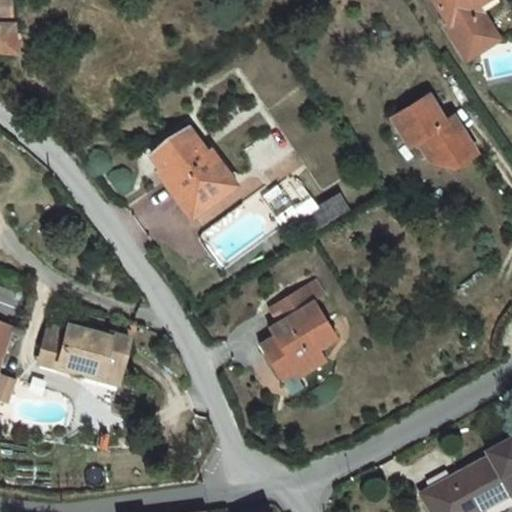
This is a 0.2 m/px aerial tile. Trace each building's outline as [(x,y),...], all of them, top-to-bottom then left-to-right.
[(0,0),(0,49),(17,50),(14,0),(0,0)] [(478,0),(412,0),(436,39),(432,41),(453,76),(485,57),(465,24),(461,17),(481,5),(478,0)] [(481,5),(461,17),(465,24),(485,11),(481,5)] [(431,120),(418,127),(433,151),(446,144),(431,120)] [(465,175),(446,144),(433,151),(418,127),(381,149),(398,176),(409,169),(428,199),(465,175)] [(208,202),(164,152),(132,178),(174,230),(208,202)] [(334,225),(325,209),(292,227),(301,244),(334,225)] [(300,297),(289,304),(298,320),(299,319),(310,313),(300,297)] [(298,320),(289,304),(254,326),(264,341),(253,347),(258,355),(245,364),(266,398),(275,392),(279,398),(311,378),(304,366),(322,355),(299,319),(298,320)] [(0,366),(16,325),(0,318),(0,366)] [(38,358),(81,370),(82,364),(103,370),(106,357),(124,362),(132,330),(111,325),(110,330),(69,319),(67,325),(49,321),(38,358)] [(119,380),(124,362),(106,357),(103,370),(82,364),(81,370),(119,380)] [(17,376),(0,370),(0,396),(8,400),(17,376)] [(511,511),(511,507),(491,500),(488,501),(476,477),(451,490),(454,496),(423,511),(511,511)]
